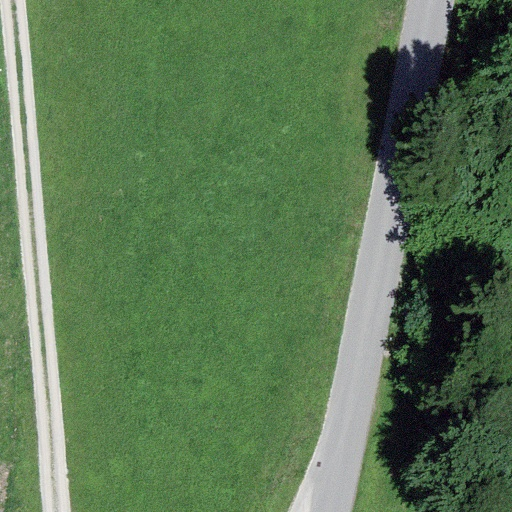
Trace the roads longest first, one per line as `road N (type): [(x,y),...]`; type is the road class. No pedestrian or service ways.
road 1 (unclassified): [(423,0),(317,511)]
road 2 (track): [(88,511),(31,0)]
